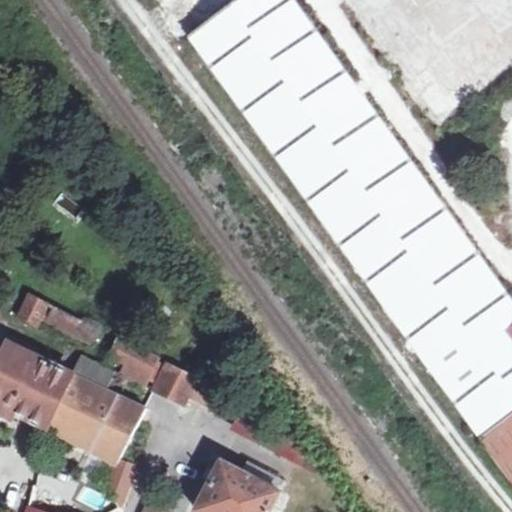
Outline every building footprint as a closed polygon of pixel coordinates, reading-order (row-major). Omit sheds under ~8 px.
[(236,0),(183,39),(419,365),(511,492),(511,316),(282,0),(236,0)] [(511,0),(343,0),(432,123),(511,65),(511,0)] [(75,223),(87,209),(65,190),(53,203),(75,223)] [(31,293),(20,317),(41,327),(45,319),(92,343),(94,344),(102,328),(31,293)] [(122,336),(120,338),(113,354),(128,363),(124,371),(148,384),(161,356),(122,336)] [(11,338),(0,361),(0,412),(21,423),(24,416),(50,430),(77,375),(15,345),(17,341),(11,338)] [(77,375),(110,391),(118,374),(85,357),(77,375)] [(248,401),(170,360),(156,389),(160,391),(191,407),(194,399),(298,450),(305,436),(246,406),(248,401)] [(77,375),(50,430),(120,465),(108,492),(122,508),(137,469),(124,463),(151,410),(110,391),(77,375)] [(273,511),(284,491),(226,463),(201,510),(205,511),(273,511)] [(172,511),(148,502),(143,511),(172,511)]
